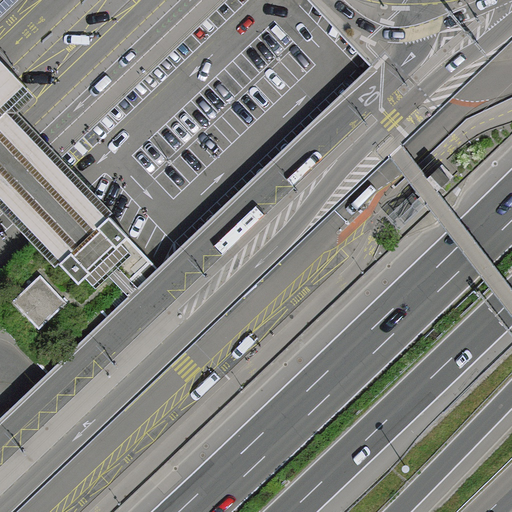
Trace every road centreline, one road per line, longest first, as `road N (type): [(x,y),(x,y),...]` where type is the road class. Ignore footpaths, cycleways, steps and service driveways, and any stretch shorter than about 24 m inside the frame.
road 1 (primary): [(511,22),(425,92),(279,246),(0,506)]
road 2 (motorway): [(511,207),(191,511)]
road 3 (motorway): [(290,511),(511,300)]
road 4 (motorway): [(399,511),(511,394)]
